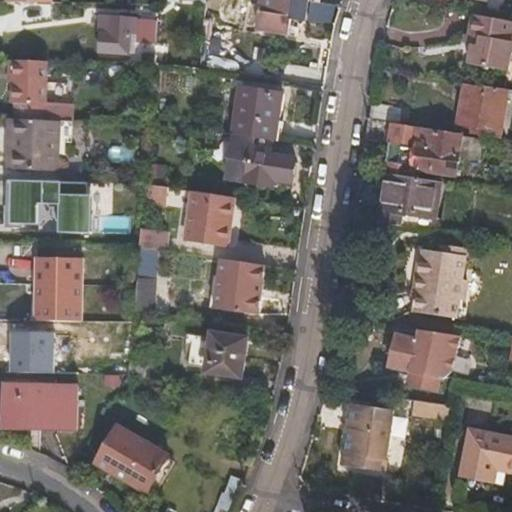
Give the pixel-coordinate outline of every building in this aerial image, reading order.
[(208,41),(213,0),(174,0),(174,2),(201,4),(198,40),(208,41)] [(240,0),(224,0),(223,12),(238,14),(240,0)] [(253,0),(242,0),(241,14),(247,15),(248,13),(252,13),(253,0)] [(266,0),(253,0),(252,13),(249,34),(285,39),(287,22),(301,24),(304,5),(266,0)] [(511,68),(511,20),(473,14),(468,44),(474,45),(471,65),(511,72),(511,68)] [(153,22),(106,21),(106,57),(132,58),(134,44),(151,44),(153,22)] [(147,65),(160,66),(161,57),(147,56),(147,65)] [(53,62),(15,63),(16,76),(20,77),(19,88),(20,106),(22,107),(22,121),(58,121),(59,106),(52,105),(53,62)] [(273,141),(278,142),(286,93),(244,87),(235,136),(273,141)] [(473,132),(501,136),(509,90),(482,87),(482,91),(466,88),(460,119),(474,123),(473,132)] [(370,99),(368,117),(400,121),(402,105),(370,99)] [(22,121),(15,121),(15,153),(19,153),(20,172),(65,173),(67,122),(58,121),(22,121)] [(432,141),(419,138),(415,160),(458,168),(460,157),(481,159),(484,139),(435,131),(432,141)] [(273,141),(235,136),(216,133),(209,176),(267,186),(268,181),(288,185),(291,160),(272,157),(273,141)] [(150,165),(148,186),(161,187),(163,168),(150,165)] [(378,220),(400,223),(401,213),(433,217),(439,178),(386,170),(378,220)] [(161,187),(148,186),(146,204),(181,208),(184,192),(161,187)] [(81,188),(59,187),(50,187),(49,226),(66,226),(67,214),(80,214),(81,188)] [(222,244),(229,198),(199,193),(192,239),(222,244)] [(143,230),(142,247),(182,253),(183,237),(143,230)] [(448,254),(450,245),(437,242),(435,251),(448,254)] [(414,278),(464,285),(464,282),(459,281),(465,248),(450,245),(448,254),(435,251),(422,249),(419,272),(415,272),(414,278)] [(40,311),(87,313),(87,258),(44,256),(44,301),(40,311)] [(222,257),(213,306),(261,315),(270,265),(222,257)] [(462,302),(464,285),(414,278),(411,293),(418,294),(415,312),(453,318),(456,301),(462,302)] [(408,310),(415,312),(418,294),(411,293),(408,310)] [(40,311),(39,311),(39,325),(87,327),(87,313),(40,311)] [(448,372),(456,335),(416,329),(414,339),(393,334),(386,366),(409,372),(435,379),(439,380),(448,372)] [(206,343),(186,340),(182,370),(201,373),(201,377),(238,384),(243,345),(207,339),(206,343)] [(407,381),(433,385),(435,379),(409,372),(407,381)] [(38,381),(37,389),(42,389),(42,394),(52,395),(53,389),(57,389),(57,381),(38,381)] [(431,391),(433,385),(407,381),(406,385),(431,391)] [(42,389),(37,389),(7,388),(6,425),(40,426),(40,432),(76,433),(76,390),(57,389),(53,389),(52,395),(42,394),(42,389)] [(450,421),(452,407),(414,402),(412,415),(450,421)] [(340,447),(383,454),(391,410),(347,403),(340,447)] [(123,420),(102,458),(152,486),(172,450),(146,433),(148,429),(139,423),(136,428),(123,420)] [(511,473),(511,437),(472,429),(462,478),(495,484),(498,471),(511,473)] [(382,461),(383,454),(340,447),(338,465),(377,472),(378,460),(382,461)]
